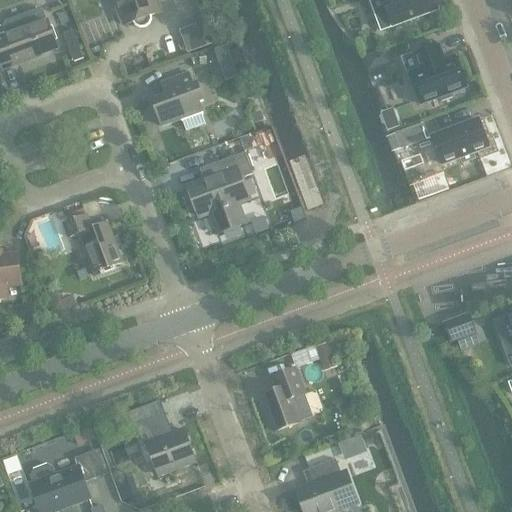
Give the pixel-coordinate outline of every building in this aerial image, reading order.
[(113,0),(124,27),(133,23),(136,27),(140,29),(145,29),(149,26),(151,21),(151,17),(160,13),(154,0),(113,0)] [(382,0),(393,27),(437,10),(433,0),(382,0)] [(0,54),(11,51),(15,64),(56,49),(47,23),(45,19),(42,16),(37,12),(29,15),(27,20),(27,26),(28,30),(7,37),(3,28),(0,28),(0,54)] [(73,31),(63,34),(73,61),(83,58),(73,31)] [(415,54),(421,69),(409,74),(411,78),(409,79),(417,102),(419,101),(421,105),(440,98),(442,103),(453,98),(451,94),(466,88),(455,58),(444,62),(438,46),(415,54)] [(227,47),(215,51),(220,67),(233,63),(227,47)] [(384,52),(365,59),(370,71),(388,64),(384,52)] [(188,75),(167,83),(171,94),(156,99),(160,108),(155,110),(162,128),(181,121),(182,123),(183,123),(187,132),(207,125),(199,104),(203,102),(197,84),(192,86),(188,75)] [(396,108),(383,112),(388,130),(401,126),(396,108)] [(260,112),(252,115),(255,123),(263,120),(260,112)] [(489,148),(478,120),(432,138),(442,166),(461,159),(463,164),(475,160),(473,154),(489,148)] [(422,128),(395,138),(400,151),(427,141),(422,128)] [(253,175),(245,154),(209,167),(213,179),(188,188),(199,218),(210,214),(218,235),(244,225),(237,204),(248,200),(240,180),(253,175)] [(87,217),(63,225),(68,239),(80,235),(94,274),(122,264),(108,224),(92,230),(87,217)] [(5,288),(21,286),(17,255),(1,257),(0,253),(0,252),(0,301),(7,300),(5,288)] [(471,315),(444,325),(447,333),(451,344),(458,341),(478,334),(471,315)] [(511,336),(511,338),(501,342),(510,368),(511,367),(511,316),(506,319),(511,336)] [(328,342),(315,347),(323,368),(336,363),(328,342)] [(261,397),(274,433),(301,423),(292,400),(305,396),(296,369),(271,378),(276,392),(261,397)] [(136,425),(144,447),(146,446),(157,476),(196,462),(184,431),(173,436),(165,415),(136,425)] [(94,440),(91,431),(75,437),(78,446),(94,440)] [(96,480),(86,455),(75,459),(78,467),(56,475),(54,469),(49,466),(33,471),(31,477),(33,484),(30,485),(39,511),(58,511),(90,500),(84,484),(96,480)] [(336,461),(309,471),(313,483),(312,487),(296,492),(303,511),(333,511),(353,505),(342,475),(341,476),(336,461)]
